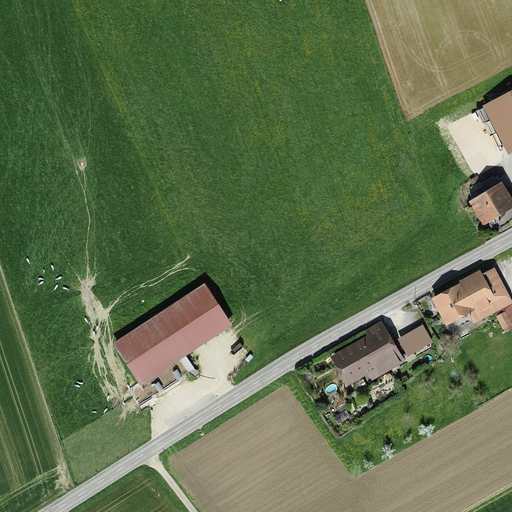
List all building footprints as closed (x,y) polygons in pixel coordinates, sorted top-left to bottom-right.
[(511,92),(483,108),(487,116),(483,118),(486,124),(490,122),(509,156),(511,154),(511,92)] [(498,187),(493,177),(482,184),(477,177),(467,183),(473,192),(468,195),(473,202),(469,205),(483,228),(511,210),(511,199),(502,184),(498,187)] [(511,298),(494,266),(483,272),(480,268),(459,279),(460,281),(431,296),(446,323),(455,319),(457,323),(470,316),(474,323),(494,312),(503,329),(505,328),(507,332),(511,329),(511,325),(511,324),(511,323),(511,298)] [(205,281),(112,342),(140,384),(180,358),(188,371),(194,367),(185,354),(233,323),(205,281)] [(405,360),(382,319),(365,329),(367,334),(330,355),(347,385),(368,373),(372,379),(405,360)] [(398,337),(408,356),(433,341),(423,323),(398,337)] [(177,379),(182,376),(177,369),(172,372),(177,379)] [(159,391),(164,388),(159,381),(154,384),(159,391)] [(351,418),(347,409),(334,416),(339,424),(351,418)]
